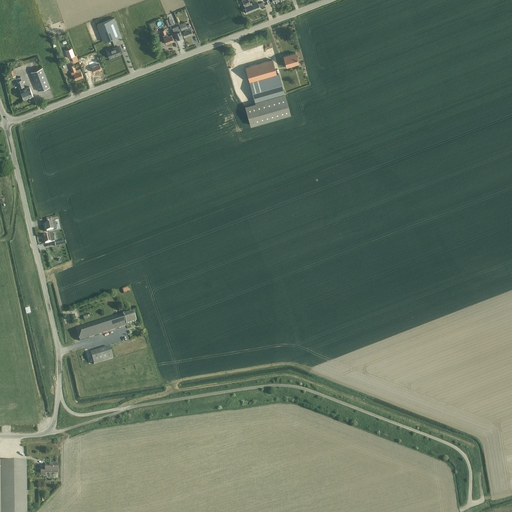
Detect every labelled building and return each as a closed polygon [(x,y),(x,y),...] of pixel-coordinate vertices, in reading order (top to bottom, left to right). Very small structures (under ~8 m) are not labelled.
[(258,2),(252,4),(252,3),(250,4),(248,0),(241,0),(245,7),(242,8),(244,12),(246,11),(247,13),(260,8),(258,2)] [(114,18),(97,25),(104,41),(121,34),(114,18)] [(193,34),(191,29),(189,24),(186,25),(185,22),(179,24),(181,30),(185,29),(185,31),(183,32),(185,37),(193,34)] [(177,40),(182,37),(178,26),(172,28),(177,40)] [(174,41),(172,35),(167,36),(165,29),(161,30),(166,44),(174,41)] [(118,46),(107,50),(110,58),(121,54),(118,46)] [(68,58),(74,55),(72,48),(65,50),(68,58)] [(98,65),(96,61),(94,62),(93,58),(98,56),(96,52),(87,55),(94,72),(102,69),(100,64),(98,65)] [(286,67),(291,65),(291,67),(294,66),(294,64),(298,63),(295,53),(283,56),(286,67)] [(290,114),(278,73),(276,74),(272,59),(245,67),(256,103),(246,106),(251,125),(290,114)] [(70,66),(75,79),(83,76),(80,68),(76,70),(74,65),(70,66)] [(42,67),(31,72),(38,91),(49,86),(42,67)] [(8,78),(15,76),(13,70),(6,72),(8,78)] [(25,88),(21,79),(20,77),(16,78),(17,81),(19,87),(20,90),(23,99),(33,95),(29,87),(25,88)] [(55,226),(55,222),(52,223),(45,224),(46,232),(53,230),(56,230),(55,226)] [(45,244),(54,241),(52,234),(43,236),(45,244)] [(80,341),(126,326),(126,324),(135,321),(133,313),(124,315),(124,314),(123,314),(122,314),(76,329),(80,341)] [(113,359),(109,347),(90,353),(92,360),(93,363),(94,365),(113,359)] [(26,511),(26,462),(0,462),(0,511),(26,511)] [(45,469),(41,469),(41,476),(45,476),(45,474),(58,473),(57,464),(52,464),(45,465),(45,469)]
